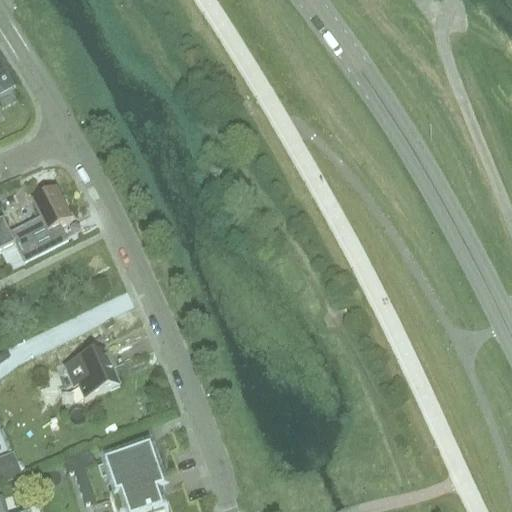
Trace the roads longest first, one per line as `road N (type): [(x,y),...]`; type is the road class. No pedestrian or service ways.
road 1 (residential): [(230,511),(179,362),(72,136)]
road 2 (secondary): [(511,337),(410,145),(309,0)]
road 3 (residential): [(72,136),(0,20)]
